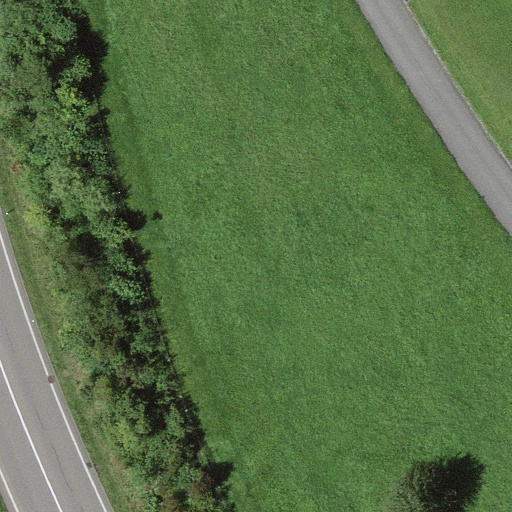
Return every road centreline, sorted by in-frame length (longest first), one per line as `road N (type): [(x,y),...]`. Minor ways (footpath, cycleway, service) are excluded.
road 1 (track): [(511,205),(383,0)]
road 2 (secondary): [(0,360),(61,511)]
